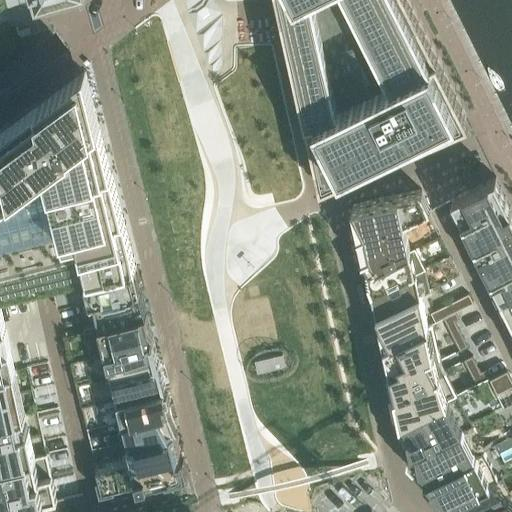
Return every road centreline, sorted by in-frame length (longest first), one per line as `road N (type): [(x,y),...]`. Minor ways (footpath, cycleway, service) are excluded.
road 1 (residential): [(98,39),(213,511)]
road 2 (residential): [(437,511),(395,463),(336,192),(423,160)]
road 3 (unclassified): [(0,110),(98,39)]
